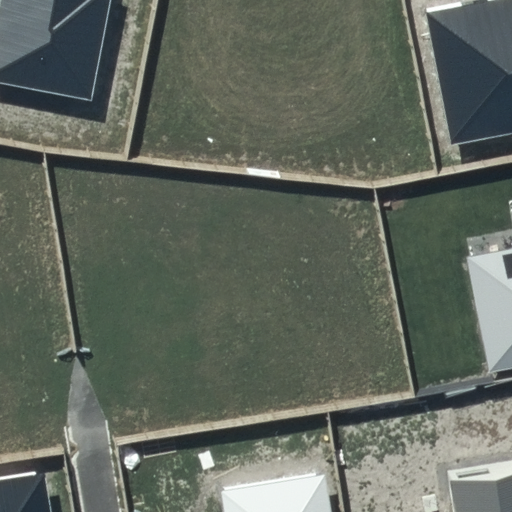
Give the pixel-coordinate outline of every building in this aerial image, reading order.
[(0,0),(0,80),(92,100),(109,0),(0,0)] [(511,0),(488,0),(428,14),(453,144),(511,132),(511,0)] [(511,248),(467,257),(490,373),(511,368),(511,248)] [(511,511),(511,461),(446,473),(452,511),(511,511)] [(0,511),(57,511),(51,472),(0,480),(0,511)] [(212,492),(215,511),(330,511),(325,474),(212,492)]
